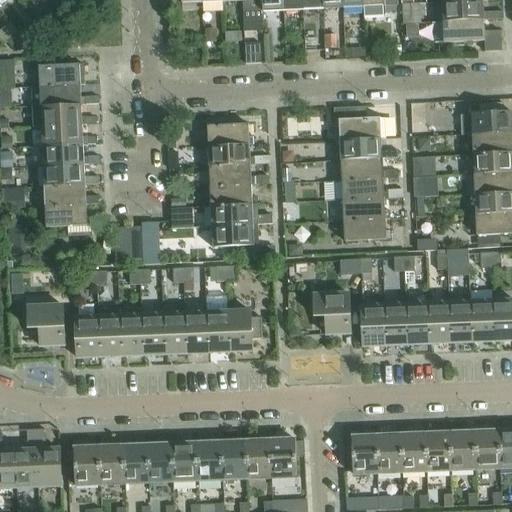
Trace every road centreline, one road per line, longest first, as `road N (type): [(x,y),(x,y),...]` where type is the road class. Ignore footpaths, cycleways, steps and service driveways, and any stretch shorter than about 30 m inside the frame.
road 1 (residential): [(146,97),(511,79)]
road 2 (residential): [(0,395),(49,409),(314,400)]
road 3 (residential): [(314,400),(511,394)]
